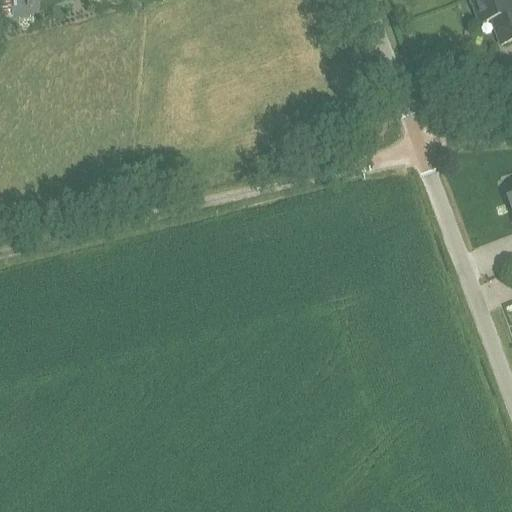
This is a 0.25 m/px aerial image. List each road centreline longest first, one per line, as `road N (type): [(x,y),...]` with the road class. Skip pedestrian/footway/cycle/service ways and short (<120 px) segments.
road 1 (track): [(0,254),(418,146),(511,139)]
road 2 (unclassified): [(511,400),(363,0)]
